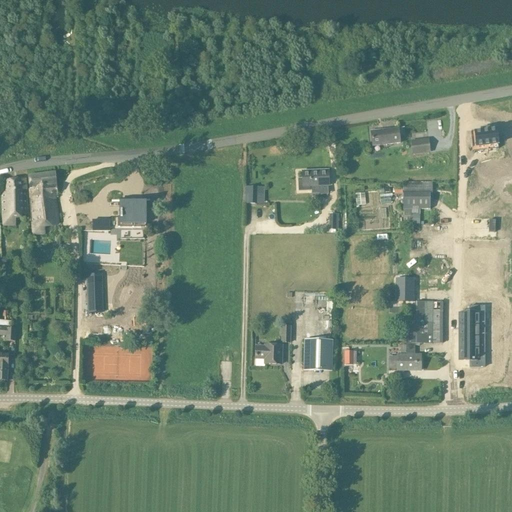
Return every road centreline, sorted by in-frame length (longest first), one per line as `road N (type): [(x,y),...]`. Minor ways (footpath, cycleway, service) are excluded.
road 1 (tertiary): [(511,88),(180,149),(0,170)]
road 2 (unclassified): [(0,397),(322,411)]
road 3 (unclassified): [(322,411),(511,405)]
